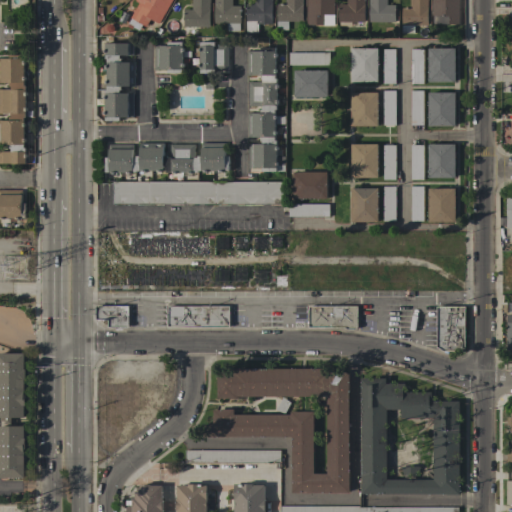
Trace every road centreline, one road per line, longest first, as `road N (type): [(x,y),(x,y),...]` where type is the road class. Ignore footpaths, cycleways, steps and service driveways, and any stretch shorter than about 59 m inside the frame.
road 1 (residential): [(48,341),(354,348),(476,375),(511,375)]
road 2 (residential): [(478,511),(480,170)]
road 3 (primary): [(79,341),(80,0)]
road 4 (residential): [(480,170),(478,0)]
road 5 (primary): [(48,341),(48,486)]
road 6 (primary): [(49,199),(48,341)]
